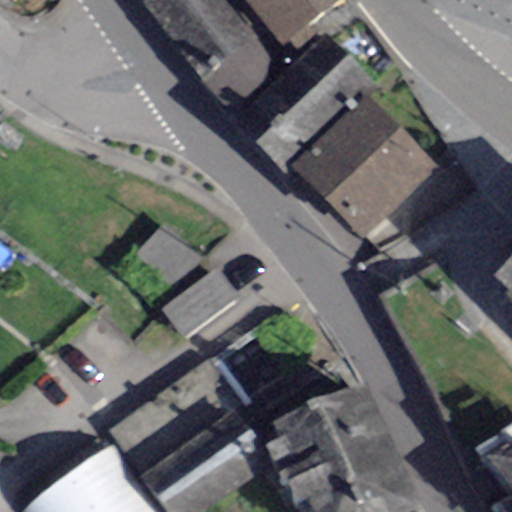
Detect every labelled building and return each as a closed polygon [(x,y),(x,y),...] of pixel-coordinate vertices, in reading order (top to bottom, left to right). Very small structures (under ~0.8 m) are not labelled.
[(143,0),(141,2),(200,80),(257,36),(229,0),(143,0)] [(340,0),(242,0),(282,48),(340,0)] [(257,36),(200,80),(233,120),(289,74),(257,36)] [(375,87),(327,36),(289,74),(233,120),(281,173),(289,166),(366,95),(375,87)] [(433,167),(366,95),(289,166),(357,238),(433,167)] [(204,258),(158,230),(131,259),(170,289),(204,258)] [(511,257),(494,276),(511,293),(511,257)] [(217,268),(161,310),(183,339),(239,298),(217,268)] [(366,384),(274,424),(280,438),(264,444),(284,488),(290,486),(301,511),(407,511),(420,506),(366,384)] [(203,511),(270,465),(232,412),(143,474),(169,511),(203,511)] [(511,511),(511,438),(486,456),(511,495),(511,498),(502,504),(507,511),(511,511)] [(163,511),(113,444),(21,511),(163,511)]
